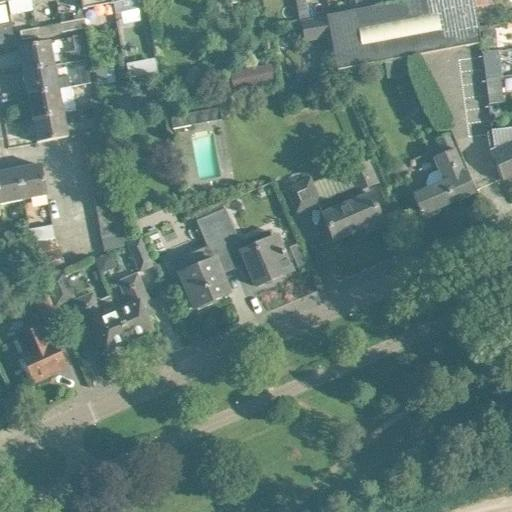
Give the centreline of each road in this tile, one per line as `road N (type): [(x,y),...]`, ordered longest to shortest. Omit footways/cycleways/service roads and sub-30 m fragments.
road 1 (residential): [(511,232),(63,421)]
road 2 (residential): [(90,475),(511,291)]
